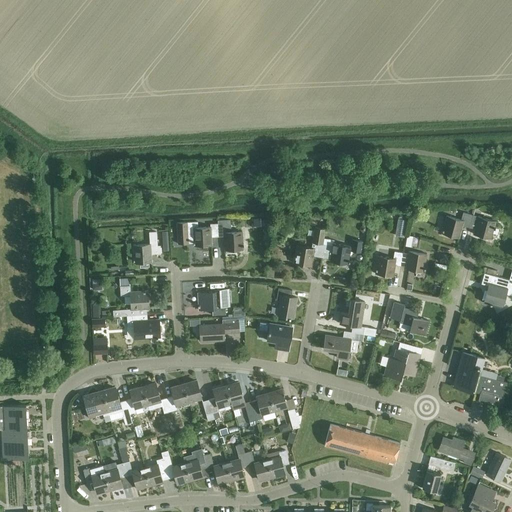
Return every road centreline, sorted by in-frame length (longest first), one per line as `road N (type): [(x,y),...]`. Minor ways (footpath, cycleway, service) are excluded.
road 1 (residential): [(190,500),(242,502),(345,475),(405,487)]
road 2 (residential): [(223,273),(175,274),(178,365)]
road 3 (unclassified): [(424,407),(301,374)]
road 4 (unclassified): [(65,511),(56,408),(67,388)]
road 5 (residential): [(65,511),(190,500)]
road 6 (unclassified): [(301,374),(178,365)]
